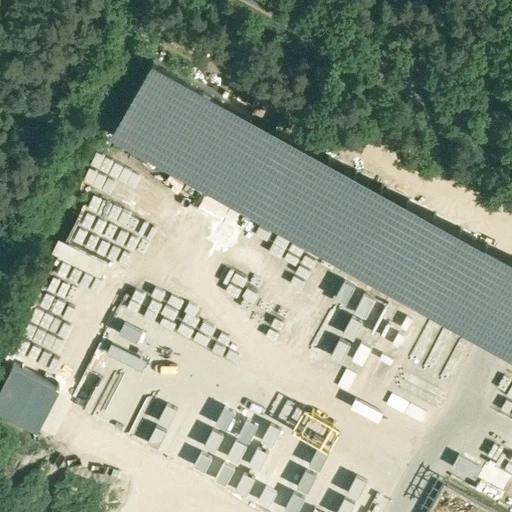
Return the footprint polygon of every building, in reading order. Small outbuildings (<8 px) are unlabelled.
[(102,126),(511,347),(511,244),(146,46),(102,126)] [(151,245),(162,252),(187,214),(175,207),(151,245)] [(91,247),(83,261),(107,274),(115,260),(91,247)] [(392,343),(377,356),(389,370),(405,356),(392,343)] [(307,470),(290,511),(332,511),(333,510),(338,511),(348,511),(352,504),(341,499),(353,468),(337,462),(330,479),(307,470)]
